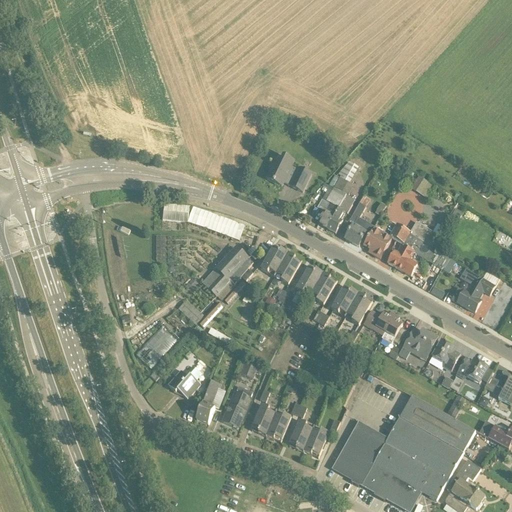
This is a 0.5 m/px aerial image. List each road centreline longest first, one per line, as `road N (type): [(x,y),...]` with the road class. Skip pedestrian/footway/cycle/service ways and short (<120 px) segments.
road 1 (unclassified): [(363,511),(146,412),(101,292),(83,189)]
road 2 (tertiary): [(511,357),(211,193)]
road 3 (primary): [(128,511),(26,209)]
road 4 (primary): [(0,235),(98,511)]
road 5 (track): [(1,0),(22,66),(77,172)]
road 6 (tertiary): [(211,193),(164,175),(77,172)]
road 7 (tertiary): [(83,189),(211,193)]
